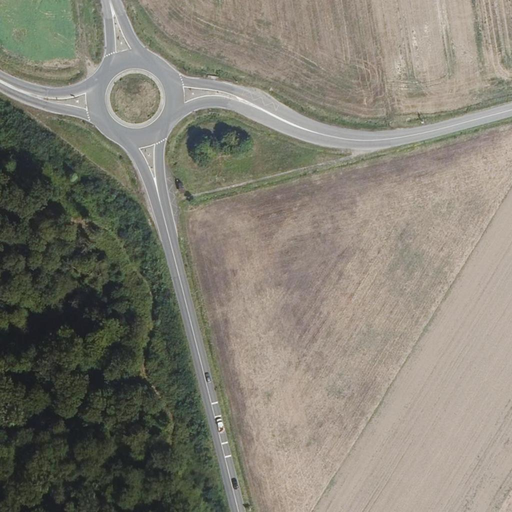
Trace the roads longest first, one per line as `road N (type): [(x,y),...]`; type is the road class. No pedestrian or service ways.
road 1 (secondary): [(155,179),(245,511)]
road 2 (secondary): [(243,100),(323,135),(373,141),(511,108)]
